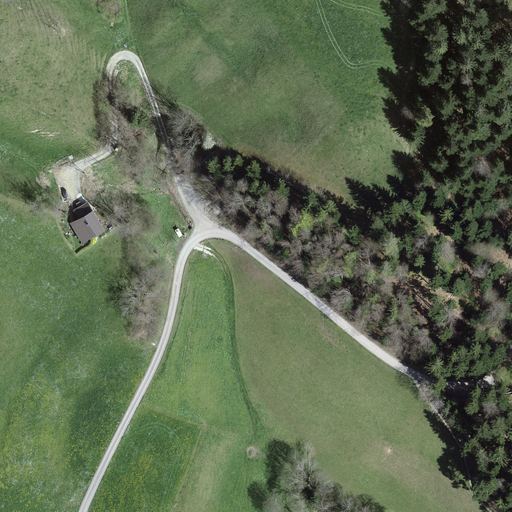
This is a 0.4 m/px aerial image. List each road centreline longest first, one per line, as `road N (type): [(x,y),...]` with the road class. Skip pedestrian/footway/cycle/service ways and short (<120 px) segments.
road 1 (track): [(511,354),(474,384),(423,378),(236,239),(204,232),(184,255),(157,359),(82,511)]
road 2 (track): [(367,342),(451,331),(475,303),(472,280),(413,185),(408,0)]
road 3 (track): [(57,174),(111,146),(110,69),(117,56),(130,55),(204,232)]
